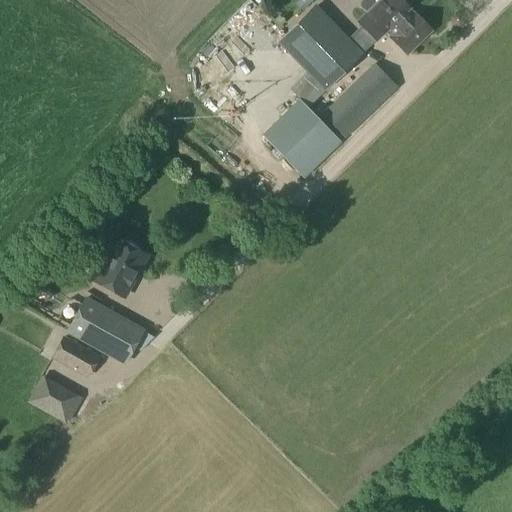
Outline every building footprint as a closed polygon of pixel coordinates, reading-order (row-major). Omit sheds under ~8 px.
[(310,0),(299,0),(294,5),(302,12),(312,2),(310,0)] [(360,26),(345,41),(359,55),(374,40),(375,41),(384,32),(390,38),(389,38),(406,55),(407,54),(411,50),(430,31),(413,14),(413,15),(407,9),(408,8),(407,8),(399,0),(364,0),(361,4),(361,8),(361,9),(366,14),(359,22),(357,23),(360,26)] [(313,9),(279,43),(325,90),(360,56),(313,9)] [(459,15),(454,15),(451,19),(451,24),(454,27),(459,27),(463,23),(462,18),(459,15)] [(375,63),(323,114),(345,140),(398,88),(375,63)] [(300,100),(265,133),(308,179),(341,144),(300,100)] [(113,242),(91,282),(123,300),(145,260),(113,242)] [(84,299),(67,330),(125,363),(143,332),(84,299)] [(63,338),(52,357),(87,376),(98,357),(63,338)] [(50,380),(38,405),(74,421),(85,395),(50,380)]
